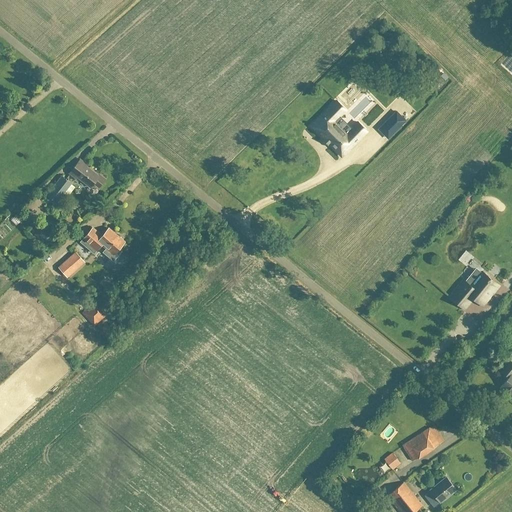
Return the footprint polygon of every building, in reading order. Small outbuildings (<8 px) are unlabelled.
[(321,124),(314,131),(321,138),(319,140),(325,145),(326,144),(334,151),(338,147),(343,152),(362,132),(354,123),(345,132),(347,133),(344,136),(328,121),(331,118),(333,119),(341,111),(333,102),(316,119),(321,124)] [(394,114),(387,121),(396,130),(404,123),(394,114)] [(395,132),(388,139),(392,143),(399,136),(395,132)] [(80,160),(69,174),(76,179),(77,178),(90,188),(93,184),(97,187),(99,187),(104,181),(104,179),(101,176),(99,176),(86,166),(87,165),(80,160)] [(56,203),(71,184),(62,176),(46,195),(56,203)] [(46,227),(37,218),(27,228),(43,243),(56,228),(51,222),(46,227)] [(92,229),(79,243),(92,255),(101,245),(106,249),(102,253),(103,253),(113,261),(120,252),(121,252),(118,249),(124,242),(108,229),(101,237),(92,229)] [(67,278),(83,263),(75,254),(59,268),(67,278)] [(450,298),(464,310),(473,299),(482,306),(489,298),(489,297),(491,295),(499,286),(482,273),(470,287),(463,281),(450,298)] [(83,314),(94,326),(107,314),(96,302),(94,304),(96,306),(87,314),(85,312),(83,314)] [(500,388),(506,393),(507,392),(511,395),(511,374),(511,373),(511,363),(503,374),(508,378),(500,388)] [(418,458),(407,442),(401,446),(411,462),(418,458)] [(392,470),(400,464),(392,454),(384,460),(392,470)] [(440,503),(456,490),(446,478),(430,491),(440,503)] [(399,511),(414,511),(421,506),(403,483),(387,496),(399,511)]
